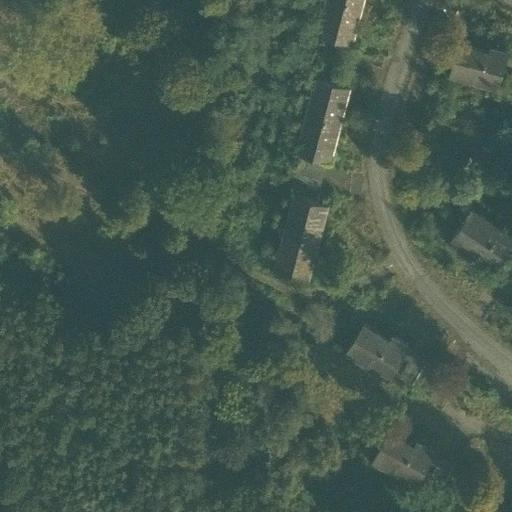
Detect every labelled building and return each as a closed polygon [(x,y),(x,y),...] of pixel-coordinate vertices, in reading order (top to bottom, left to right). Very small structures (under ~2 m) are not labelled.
[(363,0),(326,0),(318,31),(353,41),(363,0)] [(460,38),(450,73),(499,86),(509,48),(490,43),(489,47),(460,38)] [(352,84),(317,75),(297,150),(332,159),(352,84)] [(329,202),(293,193),(274,267),(309,276),(329,202)] [(511,238),(511,230),(472,205),(452,235),(495,264),(511,238)] [(364,320),(345,350),(388,377),(409,343),(392,333),(390,336),(364,320)] [(389,428),(372,460),(417,483),(435,448),(418,439),(416,443),(389,428)]
